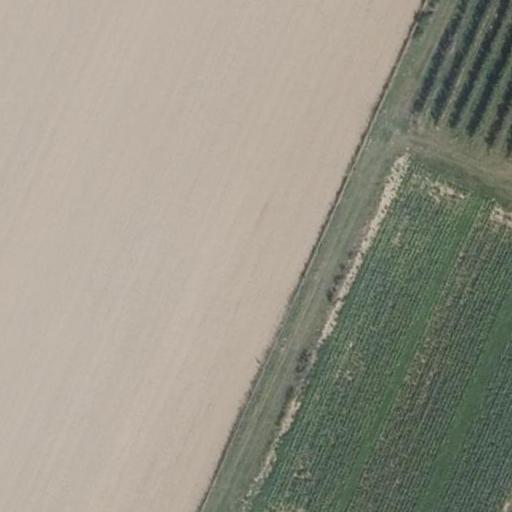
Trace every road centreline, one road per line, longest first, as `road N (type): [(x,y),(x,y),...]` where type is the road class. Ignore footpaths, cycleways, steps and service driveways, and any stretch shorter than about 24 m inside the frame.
road 1 (track): [(447,0),(220,511)]
road 2 (track): [(390,130),(511,182)]
